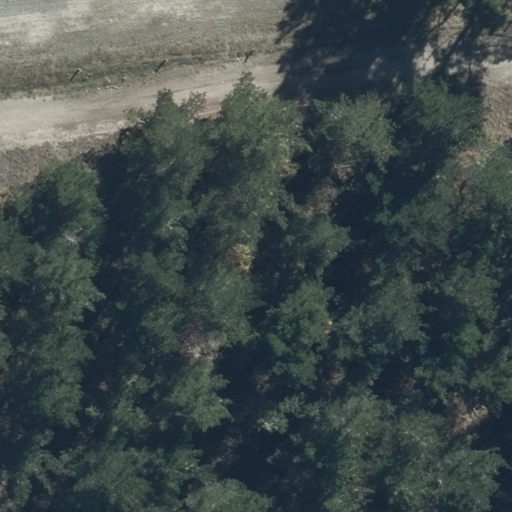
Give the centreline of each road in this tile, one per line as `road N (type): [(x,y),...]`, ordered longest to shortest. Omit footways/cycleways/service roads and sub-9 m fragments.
road 1 (track): [(511,52),(0,118)]
road 2 (unclassified): [(163,0),(0,23)]
